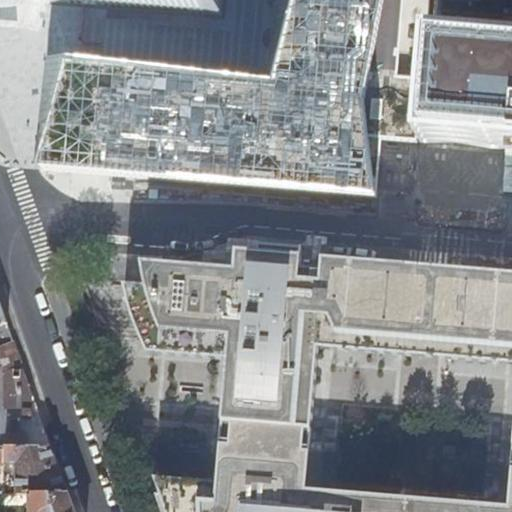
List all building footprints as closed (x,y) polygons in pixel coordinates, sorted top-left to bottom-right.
[(288,0),(271,77),(47,56),(26,163),(372,192),(362,93),(375,0),(288,0)] [(50,0),(51,1),(223,14),(223,0),(50,0)] [(511,0),(402,0),(396,72),(429,74),(423,147),(511,153),(511,0)] [(379,343),(385,276),(263,266),(262,286),(260,306),(253,312),(250,349),(250,359),(246,360),(244,361),(243,363),(242,366),(242,368),(244,371),(247,373),(249,373),(247,389),(294,406),(307,407),(310,369),(314,368),(318,364),(317,359),(316,357),(311,355),(313,337),(379,343)] [(450,316),(453,281),(385,276),(379,343),(495,350),(494,347),(491,343),(489,339),(483,332),(476,326),(468,321),(459,318),(450,316)] [(207,346),(232,348),(237,284),(160,278),(161,283),(132,281),(136,296),(157,298),(158,311),(160,320),(164,332),(168,342),(207,346)] [(511,286),(508,286),(453,281),(450,316),(459,318),(468,321),(476,326),(483,332),(489,339),(491,343),(494,347),(495,350),(511,351),(511,286)] [(232,348),(250,349),(253,312),(260,306),(262,286),(237,284),(232,348)] [(0,299),(0,323),(8,323),(0,299)] [(0,337),(13,337),(8,323),(0,323),(0,337)] [(0,368),(23,368),(14,341),(0,346),(0,368)] [(232,348),(207,346),(195,501),(240,504),(243,460),(256,456),(270,453),(271,449),(273,447),(275,445),(278,445),(281,446),(284,449),(285,451),(296,451),(306,452),(307,407),(294,406),(247,389),(249,373),(247,373),(244,371),(242,368),(242,366),(243,363),(244,361),(246,360),(250,359),(250,349),(232,348)] [(0,407),(38,408),(23,368),(0,368),(0,407)] [(0,407),(0,447),(6,447),(51,447),(38,408),(0,407)] [(440,511),(303,502),(306,452),(296,451),(285,451),(284,449),(281,446),(278,445),(275,445),(273,447),(271,449),(270,453),(256,456),(243,460),(240,504),(195,501),(172,500),(175,511),(440,511)] [(51,447),(6,447),(6,462),(6,463),(18,463),(18,493),(67,493),(51,447)] [(5,493),(3,493),(3,504),(32,503),(32,511),(73,511),(67,493),(18,493),(5,493)]
